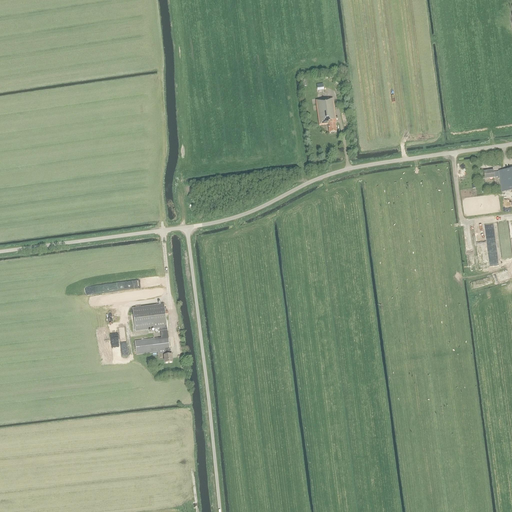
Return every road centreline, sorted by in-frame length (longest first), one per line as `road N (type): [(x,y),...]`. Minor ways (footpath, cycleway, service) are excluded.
road 1 (unclassified): [(186,227),(237,218),(356,168),(511,146)]
road 2 (unclassified): [(219,511),(186,227)]
road 3 (unclassified): [(186,227),(0,252)]
